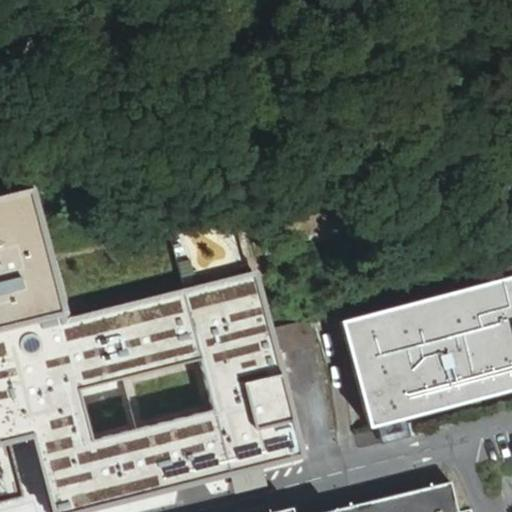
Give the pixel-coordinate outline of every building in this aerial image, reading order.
[(32,193),(0,200),(0,325),(60,310),(32,193)] [(63,323),(60,310),(0,325),(0,416),(3,416),(7,430),(29,425),(32,436),(50,511),(78,511),(299,460),(256,278),(248,280),(234,220),(170,235),(184,295),(63,323)] [(402,424),(511,393),(511,281),(341,327),(369,433),(378,431),(402,424)] [(314,351),(309,326),(272,334),(277,359),(314,351)] [(0,443),(32,436),(29,425),(7,430),(3,416),(0,416),(0,443)] [(406,440),(402,424),(378,431),(382,446),(406,440)] [(454,511),(449,487),(440,490),(347,511),(454,511)]
